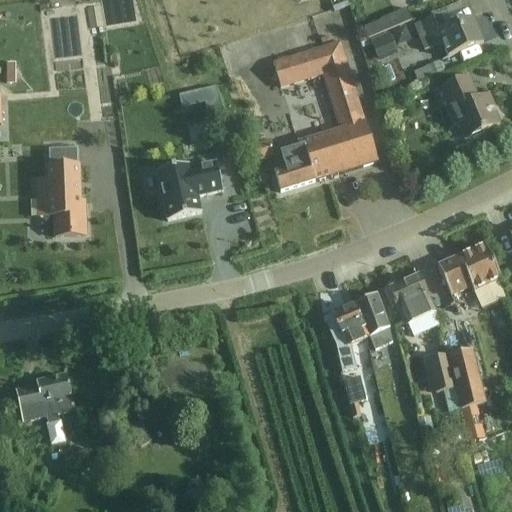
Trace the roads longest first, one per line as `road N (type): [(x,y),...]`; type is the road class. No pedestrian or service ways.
road 1 (tertiary): [(511,174),(397,238),(297,272),(0,332)]
road 2 (track): [(297,272),(371,511)]
